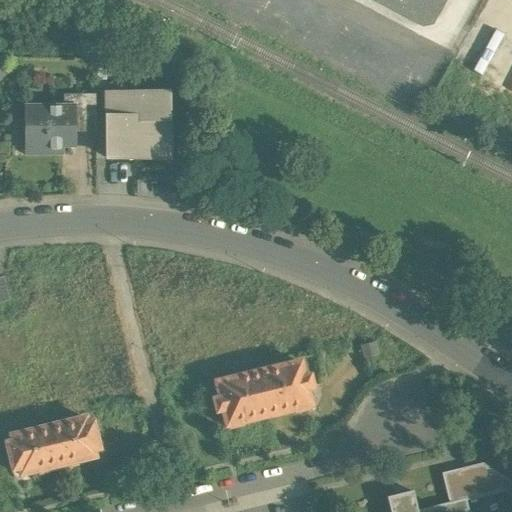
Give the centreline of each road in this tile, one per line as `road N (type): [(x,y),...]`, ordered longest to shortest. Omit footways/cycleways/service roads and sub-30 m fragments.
road 1 (residential): [(511,386),(369,294),(285,257),(196,233),(106,222),(0,228)]
road 2 (residential): [(125,511),(409,439)]
